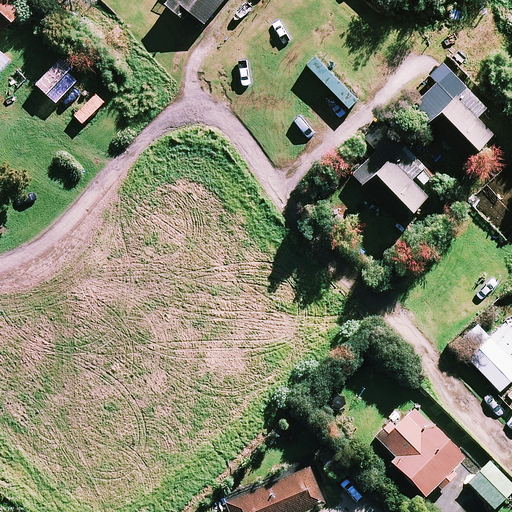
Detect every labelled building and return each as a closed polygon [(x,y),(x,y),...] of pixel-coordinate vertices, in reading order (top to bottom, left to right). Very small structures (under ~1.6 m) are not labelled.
[(24,17),(6,0),(0,0),(0,29),(6,35),(24,17)] [(175,0),(168,9),(186,23),(192,16),(206,28),(228,0),(175,0)] [(394,8),(386,0),(368,0),(384,17),(394,8)] [(0,78),(12,66),(0,53),(0,78)] [(74,70),(62,59),(37,86),(49,97),(74,70)] [(484,106),(465,87),(425,127),(461,164),(490,136),(472,118),(484,106)] [(423,165),(380,121),(360,141),(383,164),(360,188),(397,226),(426,197),(408,179),(423,165)] [(511,381),(511,328),(508,324),(491,340),(477,325),(455,346),(506,400),(511,394),(511,390),(508,386),(511,381)] [(423,504),(435,492),(439,496),(455,480),(452,476),(462,465),(410,414),(392,433),(387,428),(373,443),(394,464),(388,470),(423,504)] [(333,456),(320,466),(335,485),(348,474),(333,456)] [(494,511),(511,494),(511,488),(489,464),(466,486),(491,511),(494,511)] [(314,511),(322,509),(307,473),(224,508),(225,511),(314,511)]
